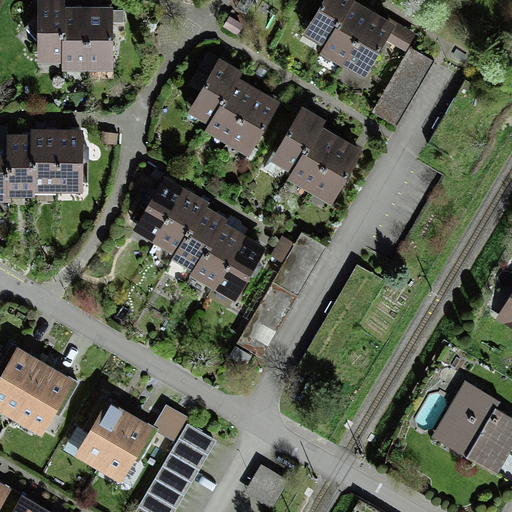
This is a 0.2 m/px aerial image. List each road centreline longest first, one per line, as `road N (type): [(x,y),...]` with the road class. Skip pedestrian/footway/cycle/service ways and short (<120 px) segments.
road 1 (residential): [(264,426),(0,276)]
road 2 (residential): [(409,511),(264,426)]
